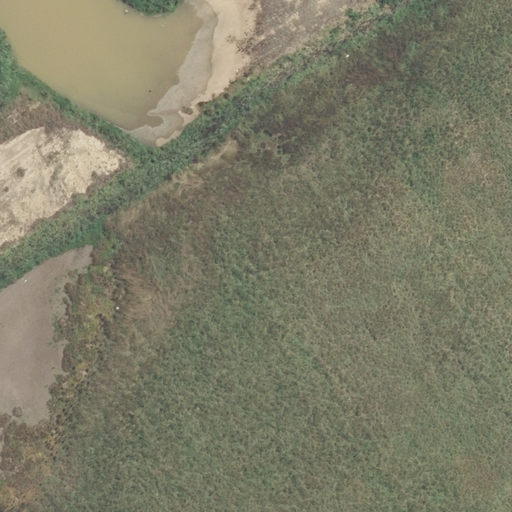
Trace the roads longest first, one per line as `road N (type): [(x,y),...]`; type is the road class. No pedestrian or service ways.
road 1 (unknown): [(0,187),(292,0)]
road 2 (unknown): [(5,0),(90,129)]
